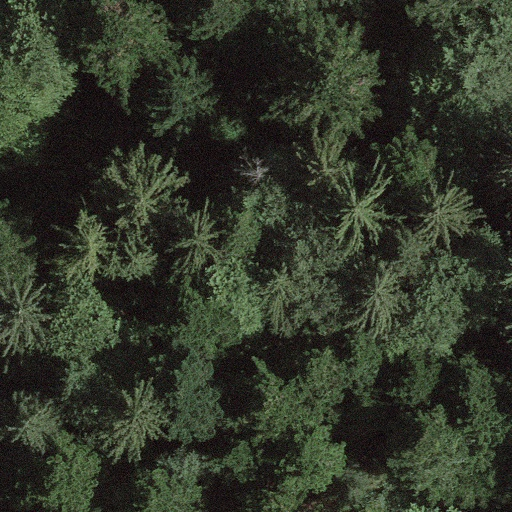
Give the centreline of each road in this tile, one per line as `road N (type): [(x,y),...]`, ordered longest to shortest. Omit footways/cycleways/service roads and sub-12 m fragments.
road 1 (track): [(0,120),(94,144),(511,160)]
road 2 (track): [(511,459),(410,494),(299,511)]
